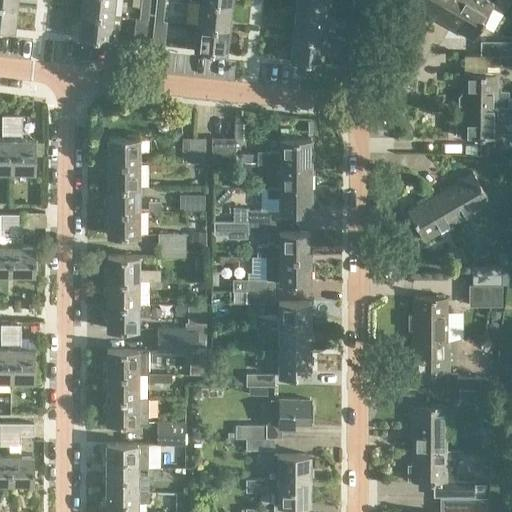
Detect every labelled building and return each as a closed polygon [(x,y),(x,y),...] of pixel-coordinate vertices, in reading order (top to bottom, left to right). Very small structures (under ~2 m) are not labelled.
[(80,0),(79,12),(112,15),(113,0),(80,0)] [(149,0),(140,0),(139,10),(148,11),(149,0)] [(163,13),(164,0),(155,0),(154,12),(163,13)] [(231,4),(198,0),(195,24),(228,27),(231,4)] [(328,0),(295,0),(294,11),(327,14),(328,0)] [(351,0),(350,16),(359,17),(360,1),(352,0),(351,0)] [(406,0),(406,1),(434,17),(443,0),(406,0)] [(487,0),(443,0),(434,17),(473,39),(493,3),(487,0)] [(0,27),(14,29),(16,5),(0,2),(0,27)] [(292,34),(325,38),(327,14),(294,11),(292,34)] [(77,36),(110,40),(112,15),(79,12),(77,36)] [(357,34),(359,17),(350,16),(349,33),(357,34)] [(132,42),(145,43),(148,19),(134,17),(132,42)] [(151,44),(163,45),(166,21),(153,19),(151,44)] [(193,49),(226,52),(228,27),(195,24),(193,49)] [(289,59),(323,62),(325,38),(292,34),(289,59)] [(341,64),(354,66),(357,41),(344,40),(341,64)] [(498,57),(498,66),(511,66),(511,57),(498,57)] [(462,91),(457,96),(457,105),(462,105),(496,105),(508,106),(508,90),(500,90),(501,85),(496,85),(496,74),(462,73),(462,90),(462,91)] [(508,106),(496,105),(462,105),(461,137),(495,138),(495,120),(511,120),(511,106),(508,106)] [(172,108),(174,122),(185,120),(183,106),(172,108)] [(0,171),(11,171),(12,115),(1,115),(1,139),(0,138),(0,171)] [(35,139),(21,139),(21,115),(12,115),(11,171),(35,171),(35,139)] [(234,124),(234,138),(234,139),(246,139),(246,124),(234,124)] [(138,162),(138,146),(138,137),(138,133),(126,133),(126,137),(107,137),(107,162),(138,162)] [(182,137),(181,162),(193,162),(193,137),(182,137)] [(205,162),(205,137),(193,137),(193,162),(205,162)] [(211,138),(211,162),(222,162),(222,138),(211,138)] [(234,162),(234,138),(222,138),(222,162),(234,162)] [(268,163),(279,163),(310,163),(310,138),(279,138),(279,151),(257,151),(257,153),(257,163),(268,163)] [(257,163),(257,153),(243,153),(243,163),(257,163)] [(138,162),(107,162),(107,186),(138,186),(138,162)] [(160,162),(148,162),(148,169),(160,170),(160,162)] [(257,163),(256,171),(268,171),(268,163),(257,163)] [(279,163),(279,187),(310,187),(310,163),(279,163)] [(433,194),(451,224),(489,201),(472,172),(433,194)] [(138,186),(107,186),(107,210),(138,210),(138,186)] [(214,199),(226,199),(226,187),(214,186),(214,199)] [(279,199),(279,212),(310,212),(310,187),(279,187),(267,187),(267,199),(279,199)] [(406,210),(423,240),(451,224),(433,194),(406,210)] [(148,210),(160,210),(160,202),(148,202),(148,210)] [(274,222),(274,210),(248,209),(248,208),(233,207),(233,222),(238,222),(246,222),(274,222)] [(107,235),(138,235),(138,210),(107,210),(107,235)] [(0,214),(0,235),(10,236),(10,214),(0,214)] [(21,236),(21,214),(10,214),(10,236),(21,236)] [(233,222),(213,221),(213,233),(227,233),(227,238),(247,238),(247,233),(274,233),(274,222),(246,222),(238,222),(233,222)] [(266,256),(266,257),(310,257),(310,232),(278,232),(278,245),(275,245),(274,243),(268,243),(266,245),(257,245),(257,256),(266,256)] [(157,233),(157,245),(185,245),(185,233),(157,233)] [(0,274),(10,274),(10,245),(0,245),(0,274)] [(34,274),(34,246),(10,245),(10,274),(34,274)] [(157,257),(185,257),(185,245),(157,245),(157,257)] [(148,280),(160,280),(160,269),(138,268),(138,255),(107,255),(107,280),(148,280)] [(310,282),(310,257),(266,257),(266,280),(232,280),(232,292),(246,292),(274,292),(274,280),(278,280),(278,282),(310,282)] [(501,306),(501,272),(489,272),(489,268),(478,268),(478,272),(474,272),(474,285),(469,285),(469,306),(501,306)] [(148,280),(107,280),(107,304),(137,304),(149,304),(149,288),(147,288),(148,280)] [(246,304),(274,304),(274,292),(246,292),(246,304)] [(407,314),(407,329),(412,329),(412,341),(446,341),(446,297),(411,297),(411,314),(407,314)] [(268,327),(278,327),(309,327),(309,303),(278,302),(278,317),(256,317),(256,327),(268,327)] [(149,304),(137,304),(107,304),(106,329),(137,329),(137,316),(149,316),(149,304)] [(157,327),(157,339),(185,339),(197,339),(204,339),(204,323),(185,323),(185,327),(157,327)] [(0,380),(10,380),(11,325),(1,325),(1,348),(0,348),(0,380)] [(20,325),(11,325),(10,380),(34,380),(34,348),(20,348),(20,325)] [(256,335),(268,335),(268,327),(256,327),(256,335)] [(278,351),(309,351),(309,327),(278,327),(278,351)] [(197,339),(185,339),(157,339),(157,351),(197,351),(197,339)] [(412,373),(446,373),(446,341),(412,341),(412,373)] [(148,350),(138,350),(138,349),(106,349),(106,373),(147,374),(148,350)] [(277,375),(309,376),(309,351),(278,351),(277,375)] [(106,373),(106,398),(137,398),(137,374),(147,374),(106,373)] [(457,373),(446,373),(447,390),(487,388),(486,376),(457,377),(457,373)] [(147,374),(147,382),(171,382),(171,374),(147,374)] [(246,374),(245,387),(273,387),(274,375),(246,374)] [(249,402),(267,403),(267,388),(249,387),(249,402)] [(487,401),(487,388),(473,389),(473,401),(487,401)] [(106,398),(106,422),(147,422),(147,398),(137,398),(106,398)] [(310,401),(310,399),(271,398),(271,423),(278,423),(278,426),(294,426),(294,424),(309,424),(309,413),(313,414),(313,402),(310,401)] [(446,405),(412,405),(412,449),(446,449),(446,405)] [(185,421),(157,421),(157,433),(185,433),(185,421)] [(0,423),(0,445),(9,446),(9,424),(0,423)] [(20,446),(20,436),(33,436),(33,424),(9,424),(9,446),(20,446)] [(235,438),(245,438),(265,437),(265,425),(235,425),(235,438)] [(315,442),(315,425),(295,425),(295,442),(315,442)] [(185,445),(185,433),(157,433),(157,444),(185,445)] [(459,452),(486,453),(486,435),(459,435),(459,452)] [(245,438),(245,450),(273,450),(273,437),(265,437),(245,438)] [(136,468),(146,468),(148,468),(148,443),(106,443),(105,468),(136,468)] [(20,446),(9,446),(9,455),(9,484),(33,484),(33,455),(19,455),(20,446)] [(446,481),(446,449),(412,449),(412,481),(446,481)] [(277,454),(277,479),(309,479),(309,455),(277,454)] [(0,484),(9,484),(9,455),(0,455),(0,484)] [(136,468),(105,468),(105,491),(136,492),(136,468)] [(158,476),(158,468),(148,468),(146,468),(146,476),(158,476)] [(267,480),(267,479),(246,479),(246,491),(277,491),(277,504),(309,504),(309,479),(277,479),(267,480)] [(475,481),(445,482),(445,498),(475,498),(475,481)] [(149,492),(136,492),(105,491),(105,511),(136,511),(136,502),(149,502),(149,492)] [(189,511),(190,494),(176,494),(175,511),(189,511)] [(487,511),(488,499),(440,498),(439,511),(487,511)]
